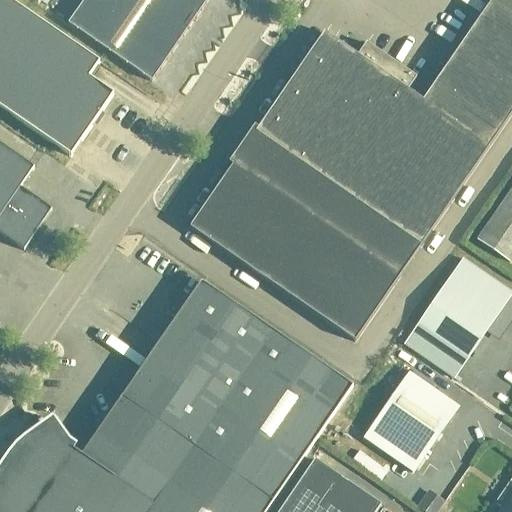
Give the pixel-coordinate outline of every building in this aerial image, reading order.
[(0,0),(0,108),(72,158),(115,95),(91,78),(101,63),(10,0),(0,0)] [(152,82),(208,0),(85,0),(68,24),(152,82)] [(256,133),(421,247),(511,115),(511,0),(493,0),(424,102),(408,91),(417,78),(367,44),(358,56),(325,33),(256,133)] [(421,247),(256,133),(233,166),(190,229),(355,342),(399,280),(421,247)] [(0,204),(43,234),(48,227),(43,224),(52,210),(21,189),(34,169),(0,144),(0,204)] [(511,189),(477,240),(510,263),(511,259),(511,189)] [(43,234),(0,204),(0,234),(24,251),(34,237),(39,240),(43,234)] [(511,292),(464,259),(418,325),(468,360),(488,330),(501,338),(511,321),(511,292)] [(204,280),(122,398),(82,456),(74,451),(73,451),(65,446),(53,429),(54,429),(52,426),(36,437),(37,438),(29,443),(21,450),(15,458),(3,474),(0,479),(0,511),(266,511),(274,502),(355,384),(204,280)] [(393,343),(322,445),(348,463),(364,439),(413,473),(459,408),(433,389),(411,374),(410,374),(419,361),(393,343)] [(425,344),(419,353),(438,367),(445,358),(425,344)] [(279,511),(376,511),(381,505),(315,460),(279,511)] [(437,487),(451,479),(443,466),(430,474),(437,487)] [(413,508),(420,511),(431,511),(438,501),(423,492),(413,508)]
